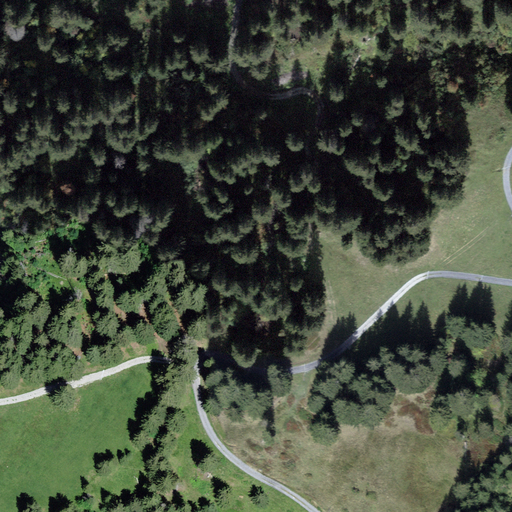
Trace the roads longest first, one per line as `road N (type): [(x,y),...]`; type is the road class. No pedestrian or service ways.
road 1 (track): [(511,283),(420,278),(339,350),(178,356)]
road 2 (track): [(178,356),(222,448),(313,511)]
road 3 (track): [(0,404),(178,356)]
